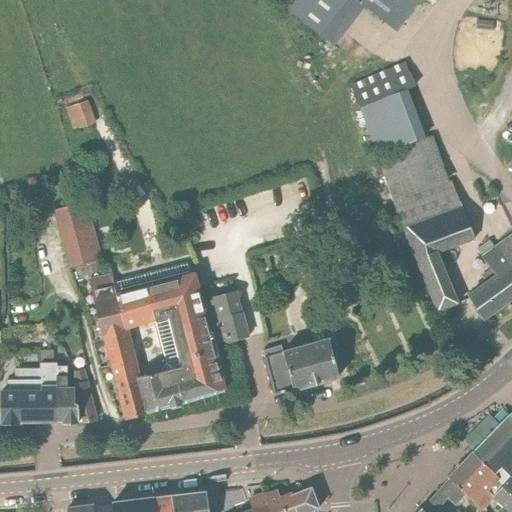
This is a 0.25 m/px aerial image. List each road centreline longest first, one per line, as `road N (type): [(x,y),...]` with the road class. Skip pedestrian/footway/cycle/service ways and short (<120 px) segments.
road 1 (tertiary): [(330,453),(0,489)]
road 2 (tertiary): [(330,453),(453,409),(511,364)]
